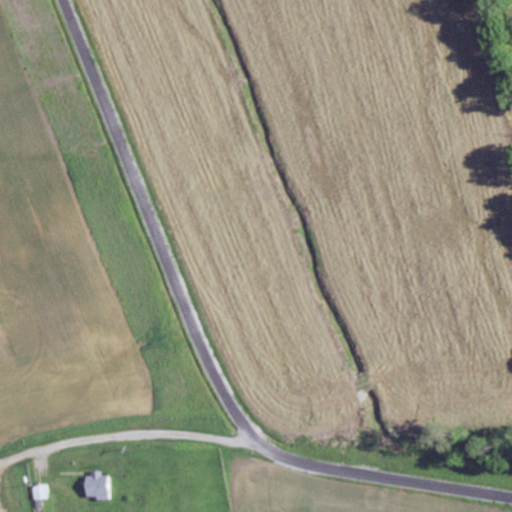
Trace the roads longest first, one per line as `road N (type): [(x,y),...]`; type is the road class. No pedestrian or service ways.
road 1 (residential): [(511,497),(351,472),(295,459),(257,438),(204,349),(64,0)]
road 2 (residential): [(223,386),(0,424)]
